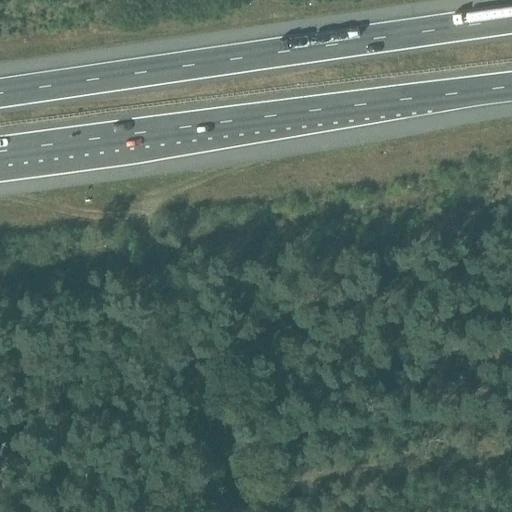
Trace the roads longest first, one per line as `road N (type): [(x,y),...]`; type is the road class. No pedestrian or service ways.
road 1 (motorway): [(511,21),(0,96)]
road 2 (motorway): [(0,153),(511,87)]
